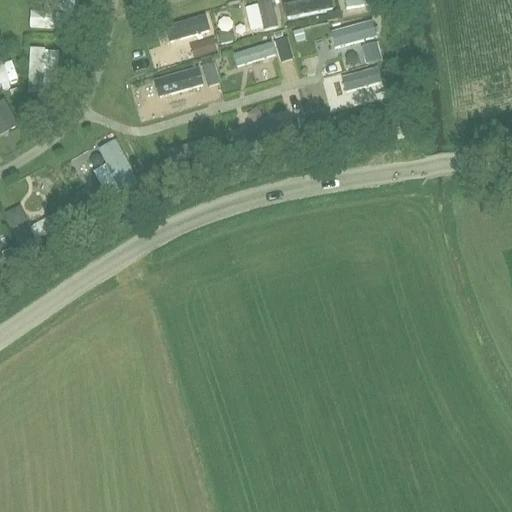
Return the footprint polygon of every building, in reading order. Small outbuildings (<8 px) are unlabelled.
[(263,0),(255,2),(264,38),(278,34),(269,0),(263,0)] [(306,0),(307,1),(281,5),(283,18),(333,10),(331,0),(306,0)] [(343,0),(345,9),(379,3),(378,0),(343,0)] [(72,28),(73,4),(65,4),(64,5),(54,5),(54,13),(29,13),(28,27),(72,28)] [(165,34),(170,50),(210,38),(206,23),(165,34)] [(333,39),(336,54),(377,43),(373,29),(333,39)] [(218,37),(221,48),(235,45),(233,34),(218,37)] [(190,49),(194,63),(218,56),(214,43),(190,49)] [(275,47),(281,68),(294,65),(289,44),(275,47)] [(56,93),(58,50),(28,49),(27,92),(56,93)] [(362,53),(367,71),(382,67),(378,49),(362,53)] [(235,59),(238,72),(275,62),(272,50),(235,59)] [(15,63),(0,65),(0,83),(19,80),(15,63)] [(202,71),(208,92),(221,89),(215,68),(202,71)] [(154,88),(158,105),(204,92),(199,75),(154,88)] [(332,108),(337,124),(387,111),(382,93),(332,108)] [(0,101),(0,134),(17,126),(4,100),(0,101)] [(272,121),(232,131),(236,147),(276,137),(272,121)] [(213,142),(164,149),(166,164),(216,157),(213,142)] [(115,148),(99,156),(122,198),(138,188),(115,148)] [(27,226),(33,240),(75,222),(69,208),(27,226)]
